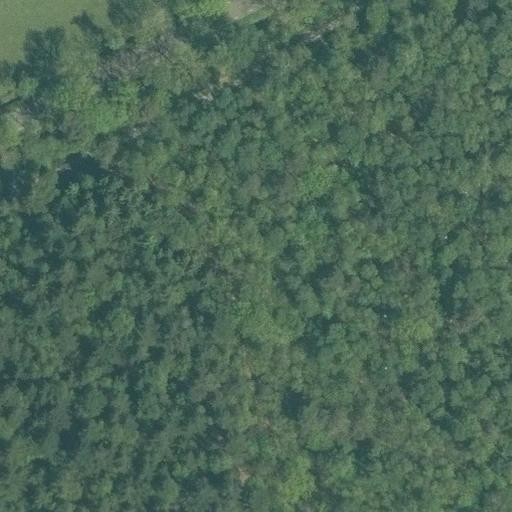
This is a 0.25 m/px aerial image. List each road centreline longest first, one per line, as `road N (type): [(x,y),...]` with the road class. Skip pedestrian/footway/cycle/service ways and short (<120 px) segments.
road 1 (track): [(290,511),(152,53)]
road 2 (tertiary): [(0,130),(255,0)]
